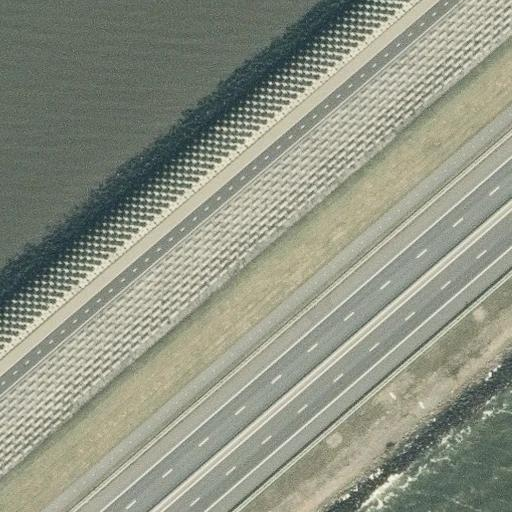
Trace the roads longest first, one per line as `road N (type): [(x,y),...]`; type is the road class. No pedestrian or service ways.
road 1 (motorway): [(511,172),(118,511)]
road 2 (motorway): [(186,511),(511,230)]
